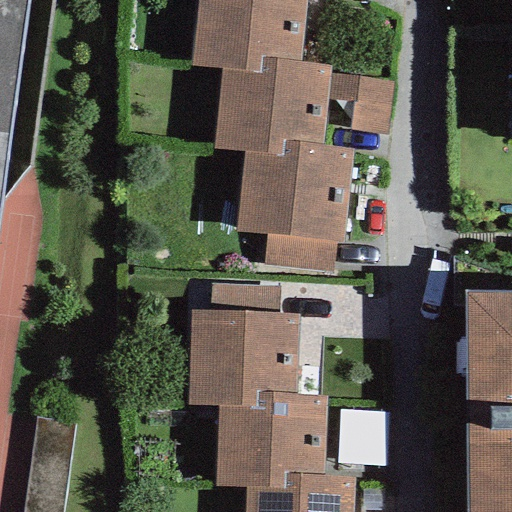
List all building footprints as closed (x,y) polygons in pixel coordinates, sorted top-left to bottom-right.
[(0,0),(0,140),(18,0),(0,0)] [(302,0),(194,0),(189,64),(220,67),(257,70),(258,58),(298,61),(302,0)] [(298,61),(258,58),(257,70),(220,67),(213,148),(240,150),(280,154),(281,141),(321,144),(328,63),(298,61)] [(392,82),(334,73),(331,98),(351,101),(346,137),(383,142),(392,82)] [(352,147),(321,144),(281,141),(280,154),(240,150),(232,232),(343,243),(352,147)] [(511,511),(511,291),(465,292),(467,511),(511,511)] [(293,309),(185,308),(184,401),(215,401),(253,402),(253,390),(292,390),(293,309)] [(292,390),(253,390),(253,402),(215,401),(214,483),(241,483),(281,484),(281,471),(322,472),(323,390),(292,390)] [(385,410),(332,406),(329,446),(350,448),(349,469),(380,472),(385,410)] [(22,511),(59,511),(71,424),(34,419),(22,511)] [(351,511),(353,473),(322,472),(281,471),(281,484),(241,483),(239,511),(351,511)]
